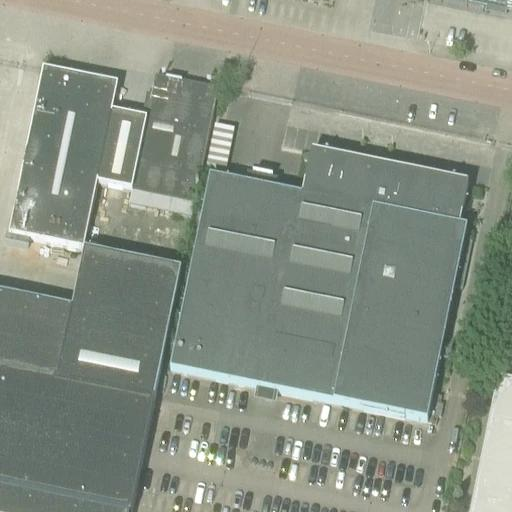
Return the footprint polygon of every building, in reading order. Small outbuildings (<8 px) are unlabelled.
[(511,0),(446,0),(486,8),(485,13),(504,17),(505,12),(511,13),(511,0)] [(96,189),(111,117),(117,89),(42,74),(8,240),(83,255),(96,189)] [(145,124),(111,117),(96,189),(130,196),(128,209),(193,222),(220,91),(219,90),(218,93),(154,80),(145,124)] [(172,376),(428,428),(434,399),(456,292),(463,293),(473,246),(466,244),(468,235),(460,233),(463,217),(465,209),(469,189),(468,189),(468,190),(385,173),(387,167),(384,167),(383,170),(363,166),(364,162),(361,162),(359,168),(313,159),(313,158),(311,158),(302,202),(211,183),(207,203),(204,217),(172,376)] [(0,493),(89,511),(131,511),(180,275),(83,255),(71,313),(0,298),(0,493)] [(511,511),(511,384),(496,381),(469,511),(511,511)] [(434,399),(428,428),(434,429),(436,419),(440,420),(442,407),(439,407),(440,400),(434,399)] [(89,511),(0,493),(0,511),(89,511)]
